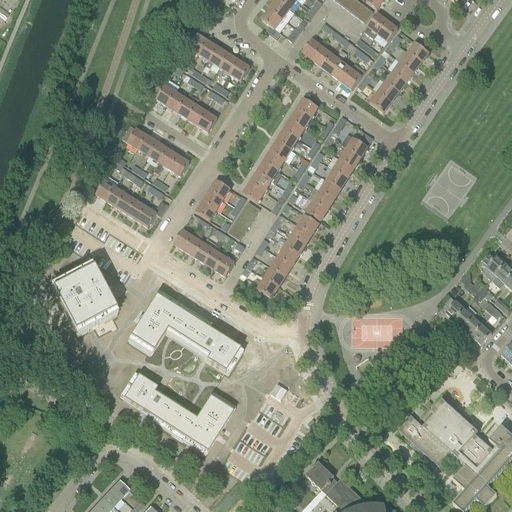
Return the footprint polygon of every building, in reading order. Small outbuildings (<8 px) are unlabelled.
[(293,0),(278,0),(276,2),(289,12),(297,2),(293,0)] [(345,0),(340,7),(345,11),(352,0),(345,0)] [(352,0),(345,11),(350,15),(358,3),(353,0),(352,0)] [(384,2),(380,0),(368,0),(365,4),(376,13),(384,2)] [(470,1),(469,0),(449,0),(449,1),(462,11),(470,1)] [(276,2),(269,12),(282,22),(287,26),(294,16),(289,12),(276,2)] [(350,15),(354,18),(363,7),(358,3),(350,15)] [(314,6),(309,12),(314,15),(318,9),(314,6)] [(354,18),(359,22),(368,11),(363,7),(354,18)] [(368,11),(359,22),(364,26),(373,14),(368,11)] [(269,12),(261,22),(274,32),(275,31),(280,35),(287,26),(282,22),(269,12)] [(314,15),(309,12),(305,19),(309,22),(314,15)] [(368,28),(363,34),(373,42),(377,37),(387,24),(377,17),(371,25),(368,28)] [(387,24),(377,37),(387,45),(397,32),(387,24)] [(294,31),(299,35),(304,29),(300,25),(295,31),(294,31)] [(323,26),(320,31),(328,37),(332,33),(323,26)] [(299,35),(294,31),(286,41),(292,45),(299,35)] [(335,35),(332,40),(340,46),(343,41),(335,35)] [(187,50),(198,57),(207,44),(196,37),(187,50)] [(396,38),(391,44),(396,47),(401,41),(396,38)] [(343,41),(340,46),(346,50),(349,46),(343,41)] [(301,55),(312,63),(322,50),(311,42),(301,55)] [(198,57),(209,64),(217,50),(207,44),(198,57)] [(362,44),(358,49),(365,54),(368,49),(362,44)] [(396,47),(391,44),(387,50),(391,53),(396,47)] [(415,45),(407,56),(421,66),(428,55),(415,45)] [(368,49),(365,54),(371,59),(375,53),(368,49)] [(213,67),(219,71),(228,57),(217,50),(209,64),(206,68),(210,71),(213,67)] [(312,63),(321,70),(331,57),(322,50),(312,63)] [(353,56),(359,61),(363,56),(356,51),(353,56)] [(363,56),(359,61),(366,66),(369,61),(363,56)] [(407,56),(399,66),(413,76),(421,66),(407,56)] [(219,71),(230,77),(238,64),(228,57),(219,71)] [(321,70),(331,78),(341,65),(331,57),(321,70)] [(381,58),(376,64),(381,67),(386,61),(381,58)] [(238,64),(230,77),(240,84),(249,71),(238,64)] [(381,67),(376,64),(372,70),(376,73),(381,67)] [(179,65),(177,69),(183,74),(186,69),(179,65)] [(331,78),(341,85),(351,72),(341,65),(331,78)] [(351,72),(341,85),(351,93),(357,85),(361,80),(365,74),(355,66),(351,72)] [(399,66),(392,76),(406,86),(413,76),(399,66)] [(183,74),(177,69),(173,74),(180,78),(183,74)] [(191,77),(198,81),(201,77),(194,72),(191,77)] [(392,76),(385,85),(398,96),(406,86),(392,76)] [(201,77),(198,81),(204,86),(207,81),(201,77)] [(366,77),(362,84),(366,87),(371,81),(366,77)] [(187,85),(193,89),(196,84),(190,80),(187,85)] [(196,84),(193,89),(200,93),(203,89),(196,84)] [(366,87),(362,84),(357,90),(362,93),(366,87)] [(385,85),(377,96),(391,106),(398,96),(385,85)] [(212,91),(218,95),(222,90),(215,86),(212,91)] [(156,102),(166,109),(175,95),(165,89),(156,102)] [(222,90),(218,95),(225,99),(228,94),(222,90)] [(207,98),(214,102),(217,97),(210,93),(207,98)] [(166,109),(177,116),(185,102),(175,95),(166,109)] [(391,106),(377,96),(369,106),(383,116),(391,106)] [(217,97),(214,102),(221,106),(224,102),(217,97)] [(303,101),(296,112),(311,121),(318,110),(303,101)] [(185,102),(177,116),(187,122),(196,108),(189,104),(185,102)] [(187,122),(197,129),(206,115),(196,108),(187,122)] [(296,112),(290,123),(304,132),(311,121),(296,112)] [(206,115),(197,129),(208,136),(217,122),(206,115)] [(335,128),(332,134),(337,137),(340,131),(345,123),(341,120),(335,128)] [(290,123),(283,133),(297,142),(304,132),(290,123)] [(328,123),(324,130),(329,133),(333,126),(328,123)] [(121,142),(138,153),(146,139),(130,129),(121,142)] [(329,133),(324,130),(320,136),(325,139),(329,133)] [(283,133),(277,144),(291,153),(297,142),(283,133)] [(332,134),(328,140),(332,143),(337,137),(332,134)] [(347,137),(340,148),(346,152),(360,161),(367,150),(353,141),(347,137)] [(366,138),(361,145),(367,149),(372,142),(366,138)] [(138,153),(148,159),(157,146),(146,139),(138,153)] [(332,143),(328,140),(323,147),(328,150),(332,143)] [(277,144),(270,154),(284,163),(291,153),(277,144)] [(315,144),(311,151),(315,154),(320,147),(315,144)] [(148,159),(159,166),(167,152),(157,146),(148,159)] [(315,154),(311,151),(306,157),(311,160),(315,154)] [(159,166),(154,174),(158,177),(162,171),(161,171),(163,169),(169,173),(178,159),(167,152),(159,166)] [(346,152),(339,162),(354,171),(360,161),(346,152)] [(291,153),(284,163),(290,167),(296,156),(291,153)] [(270,154),(263,165),(277,174),(284,163),(270,154)] [(319,154),(314,161),(319,164),(324,157),(319,154)] [(178,159),(169,173),(180,179),(189,166),(178,159)] [(301,165),(306,168),(309,164),(302,159),(299,164),(301,165)] [(328,169),(333,173),(339,162),(334,159),(328,169)] [(119,160),(116,165),(123,169),(126,165),(119,160)] [(319,164),(314,161),(310,168),(315,171),(319,164)] [(339,162),(333,173),(347,182),(354,171),(339,162)] [(123,169),(116,165),(113,170),(120,174),(123,169)] [(263,165),(257,175),(271,184),(277,174),(263,165)] [(301,165),(297,172),(302,175),(306,168),(301,165)] [(131,173),(137,177),(140,172),(134,168),(131,173)] [(140,172),(137,177),(144,181),(147,176),(140,172)] [(302,175),(297,172),(293,178),(298,181),(302,175)] [(333,173),(326,183),(340,192),(347,182),(333,173)] [(277,174),(271,184),(275,187),(282,177),(277,174)] [(126,180),(133,184),(136,179),(129,175),(126,180)] [(257,175),(250,186),(264,195),(267,197),(270,193),(266,191),(271,184),(257,175)] [(305,176),(301,182),(306,185),(310,179),(305,176)] [(136,179),(133,184),(140,188),(143,184),(136,179)] [(320,193),(326,183),(321,180),(315,190),(320,193)] [(152,186),(158,190),(161,185),(155,181),(152,186)] [(301,182),(297,189),(302,192),(302,191),(306,185),(301,182)] [(96,197),(106,204),(115,190),(104,183),(96,197)] [(216,183),(209,194),(223,202),(230,192),(216,183)] [(326,183),(320,193),(334,202),(340,192),(326,183)] [(161,185),(158,190),(165,194),(168,189),(161,185)] [(264,195),(250,186),(243,197),(257,206),(264,195)] [(288,186),(284,193),(289,196),(293,189),(288,186)] [(147,193),(154,197),(157,193),(150,188),(147,193)] [(106,204),(116,210),(125,197),(115,190),(106,204)] [(320,193),(315,190),(308,201),(313,204),(320,193)] [(157,193),(154,197),(160,202),(163,197),(157,193)] [(289,196),(284,193),(280,199),(285,202),(289,196)] [(320,193),(313,204),(327,213),(334,202),(320,193)] [(209,194),(202,204),(216,213),(223,202),(209,194)] [(116,210),(127,217),(136,203),(125,197),(116,210)] [(292,197),(287,204),(292,207),(297,200),(292,197)] [(241,199),(234,210),(238,212),(245,202),(241,199)] [(313,204),(308,201),(301,212),(306,215),(313,204)] [(127,217),(137,224),(146,210),(136,203),(127,217)] [(146,210),(137,224),(148,230),(156,217),(160,220),(168,208),(161,204),(154,215),(146,210)] [(216,213),(202,204),(196,215),(209,224),(216,213)] [(247,204),(244,210),(256,217),(259,212),(247,204)] [(327,213),(313,204),(306,215),(320,224),(327,213)] [(275,207),(270,214),(275,217),(279,210),(275,207)] [(286,207),(281,214),(286,216),(290,210),(286,207)] [(238,212),(234,210),(229,217),(234,219),(238,212)] [(244,210),(241,215),(253,222),(256,217),(244,210)] [(241,215),(238,220),(249,227),(253,222),(241,215)] [(304,218),(297,229),(311,238),(318,227),(304,218)] [(193,224),(200,228),(203,224),(196,219),(193,224)] [(238,220),(234,225),(246,233),(249,227),(238,220)] [(276,221),(272,227),(278,231),(282,224),(276,221)] [(203,224),(200,228),(206,232),(209,228),(203,224)] [(224,224),(220,231),(225,234),(230,227),(224,224)] [(234,225),(231,230),(243,238),(246,233),(234,225)] [(297,229),(291,239),(305,248),(311,238),(297,229)] [(243,238),(231,230),(228,236),(239,243),(243,238)] [(214,237),(220,241),(223,237),(217,232),(214,237)] [(173,247),(184,253),(192,240),(182,233),(173,247)] [(223,237),(220,241),(227,246),(230,241),(223,237)] [(291,239),(284,250),(298,259),(305,248),(291,239)] [(184,253),(194,260),(203,246),(192,240),(184,253)] [(264,242),(259,249),(264,252),(268,245),(264,242)] [(194,260),(204,267),(213,253),(203,246),(194,260)] [(235,250),(241,254),(244,250),(238,246),(235,250)] [(264,252),(259,249),(255,255),(260,258),(264,252)] [(284,250),(277,260),(291,269),(298,259),(284,250)] [(204,267),(214,273),(223,259),(213,253),(204,267)] [(484,277),(490,283),(504,267),(495,259),(494,260),(489,256),(480,266),(485,270),(483,273),(483,274),(483,275),(483,276),(484,277)] [(223,259),(214,273),(225,280),(234,266),(223,259)] [(277,260),(271,271),(285,280),(291,269),(277,260)] [(250,263),(246,270),(251,273),(255,266),(250,263)] [(490,283),(499,291),(503,286),(511,276),(511,273),(504,267),(490,283)] [(51,294),(59,309),(66,322),(73,337),(74,337),(86,330),(91,328),(102,322),(104,325),(112,321),(116,319),(108,303),(104,296),(107,294),(105,290),(102,292),(90,269),(82,273),(78,276),(79,279),(51,294)] [(251,273),(246,270),(242,276),(247,279),(251,273)] [(271,271),(264,281),(278,290),(285,280),(271,271)] [(511,276),(503,286),(511,294),(511,276)] [(278,290),(264,281),(257,292),(271,301),(278,290)] [(476,283),(472,288),(479,295),(484,290),(479,286),(476,283)] [(472,288),(467,293),(475,300),(479,295),(472,288)] [(484,290),(479,295),(484,299),(488,295),(484,290)] [(479,295),(475,300),(480,304),(484,299),(479,295)] [(444,315),(453,324),(464,312),(456,305),(450,299),(443,307),(448,312),(444,315)] [(138,326),(129,341),(152,356),(166,334),(208,360),(205,365),(224,377),(224,376),(238,354),(239,353),(220,341),(213,337),(170,310),(155,300),(145,315),(143,318),(140,317),(138,321),(140,322),(138,326)] [(493,306),(498,310),(503,305),(498,301),(493,306)] [(489,305),(484,311),(492,318),(497,313),(492,308),(489,305)] [(511,313),(503,305),(498,310),(507,318),(511,313)] [(453,324),(462,332),(473,320),(464,312),(453,324)] [(497,313),(492,318),(496,322),(500,317),(501,316),(497,313)] [(462,332),(471,340),(482,328),(473,320),(462,332)] [(482,328),(471,340),(481,348),(491,336),(482,328)] [(511,344),(500,358),(510,366),(511,363),(511,344)] [(122,402),(141,414),(148,419),(171,434),(187,444),(190,446),(206,456),(215,441),(218,437),(221,439),(223,435),(220,433),(223,430),(232,415),(209,400),(195,422),(153,396),(156,391),(137,379),(122,402)] [(511,438),(501,429),(488,443),(490,445),(487,449),(475,438),(478,435),(441,403),(431,414),(434,417),(423,430),(410,418),(398,432),(439,470),(451,457),(465,470),(453,483),(465,493),(453,507),(458,511),(466,511),(476,502),(485,510),(496,498),(487,490),(511,462),(511,438)] [(204,486),(220,470),(223,472),(231,464),(217,451),(194,476),(204,486)] [(371,511),(369,511),(367,511),(363,511),(363,509),(366,506),(340,481),(336,485),(332,481),(334,480),(318,465),(305,478),(321,493),(322,493),(326,496),(325,497),(341,511),(371,511)] [(119,484),(111,492),(121,501),(129,493),(119,484)] [(288,511),(281,505),(292,492),(285,486),(274,498),(277,501),(266,511),(288,511)] [(111,492),(103,500),(113,510),(121,501),(111,492)] [(103,500),(95,509),(98,511),(110,511),(113,510),(103,500)]
